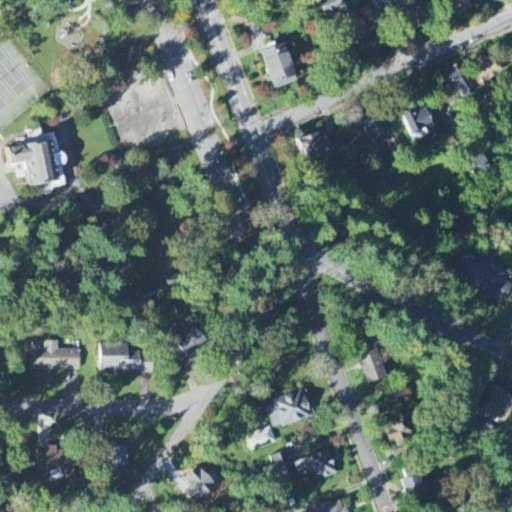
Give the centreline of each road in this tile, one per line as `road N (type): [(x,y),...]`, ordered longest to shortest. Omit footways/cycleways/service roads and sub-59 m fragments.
road 1 (residential): [(253,135),(511,18)]
road 2 (residential): [(386,511),(302,250)]
road 3 (primary): [(511,363),(302,250)]
road 4 (residential): [(199,401),(170,410),(0,408)]
road 5 (residential): [(199,401),(273,311),(302,250)]
road 6 (primary): [(253,135),(192,0)]
road 7 (residential): [(128,511),(199,401)]
road 8 (primary): [(302,250),(253,135)]
